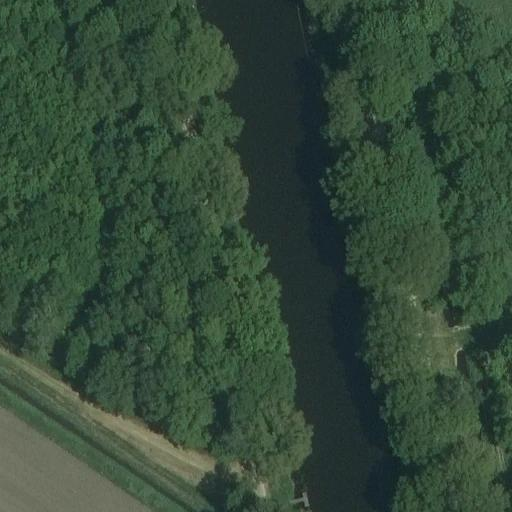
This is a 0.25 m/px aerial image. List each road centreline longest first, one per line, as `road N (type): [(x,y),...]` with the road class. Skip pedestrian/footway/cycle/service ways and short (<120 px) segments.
road 1 (track): [(344,0),(446,511)]
road 2 (track): [(150,0),(242,486)]
road 3 (track): [(242,486),(0,345)]
